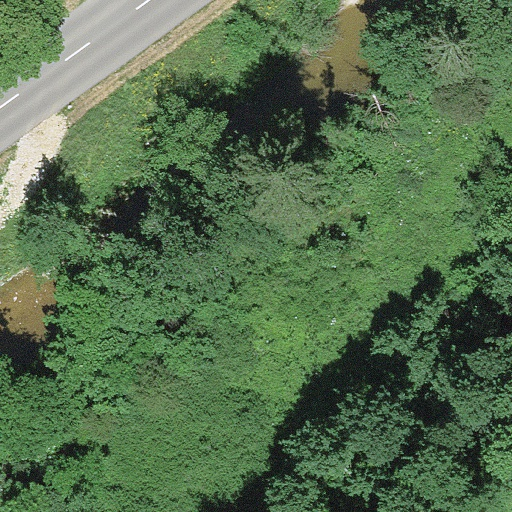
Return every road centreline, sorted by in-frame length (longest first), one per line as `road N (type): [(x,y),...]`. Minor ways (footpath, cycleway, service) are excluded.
road 1 (secondary): [(154,0),(0,108)]
road 2 (track): [(39,81),(39,138),(0,202)]
